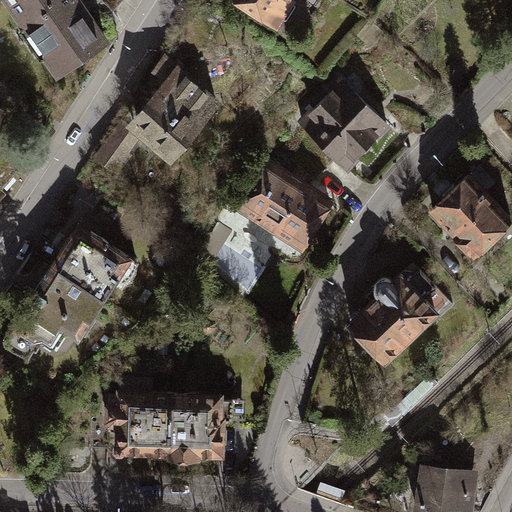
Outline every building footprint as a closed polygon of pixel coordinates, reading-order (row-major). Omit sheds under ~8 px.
[(7,0),(59,72),(104,39),(76,0),(7,0)] [(240,0),(243,2),(243,0),(245,0),(273,18),(284,15),(292,3),(291,0),(240,0)] [(155,81),(161,86),(199,117),(214,99),(177,68),(182,63),(176,59),(173,63),(164,56),(153,68),(160,74),(155,81)] [(341,77),(302,118),(346,161),(386,121),(341,77)] [(155,93),(133,120),(171,151),(199,117),(161,86),(158,89),(155,86),(152,90),(155,93)] [(139,133),(121,120),(96,157),(113,169),(139,133)] [(301,243),(330,197),(267,158),(238,204),(301,243)] [(494,179),(479,163),(432,207),(474,251),(483,251),(494,242),(494,230),(510,215),(484,188),(494,179)] [(78,222),(52,262),(101,294),(111,278),(120,284),(126,280),(131,274),(134,267),(136,259),(78,222)] [(52,262),(2,338),(29,356),(43,334),(49,338),(59,322),(76,333),(101,294),(52,262)] [(379,291),(359,310),(354,310),(351,315),(350,320),(354,324),(358,324),(368,334),(366,336),(385,355),(447,297),(417,266),(413,270),(402,270),(391,280),(389,277),(379,277),(372,284),(379,291)] [(229,303),(215,290),(192,316),(204,329),(210,329),(213,326),(213,321),(229,303)] [(151,375),(120,374),(120,401),(107,401),(106,421),(118,421),(118,448),(149,448),(149,452),(171,452),(172,390),(151,390),(151,375)] [(218,391),(172,390),(171,452),(196,452),(196,449),(220,449),(220,417),(233,417),(233,397),(218,396),(218,391)] [(461,511),(467,472),(424,466),(417,511),(461,511)]
